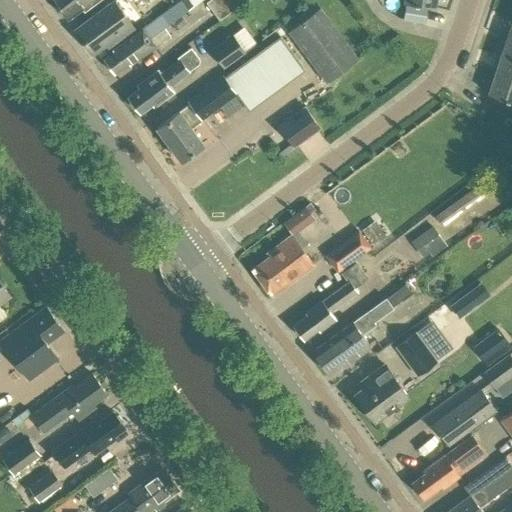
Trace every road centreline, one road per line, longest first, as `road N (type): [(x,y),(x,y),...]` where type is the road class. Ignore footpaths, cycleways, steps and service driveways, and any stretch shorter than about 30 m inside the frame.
road 1 (residential): [(196,266),(438,83),(468,0)]
road 2 (unclassified): [(219,511),(0,215)]
road 3 (secondary): [(196,266),(0,0)]
road 4 (secondary): [(378,511),(196,266)]
